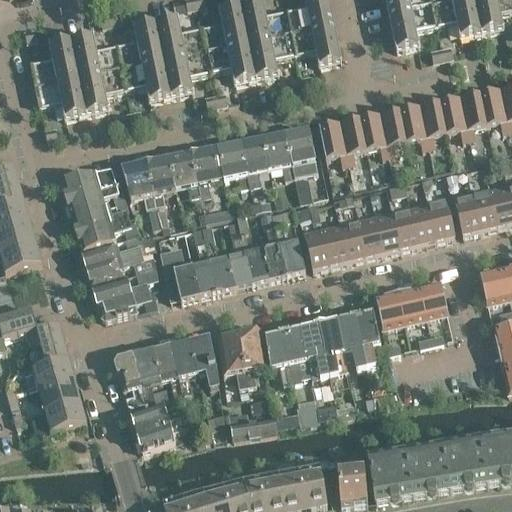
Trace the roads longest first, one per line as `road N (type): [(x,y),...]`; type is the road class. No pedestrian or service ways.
road 1 (residential): [(34,168),(362,101),(342,0)]
road 2 (residential): [(93,356),(459,263)]
road 3 (residential): [(93,356),(66,300),(34,168)]
road 4 (residential): [(139,511),(93,356)]
road 5 (residential): [(459,263),(489,395)]
road 6 (residential): [(34,168),(0,45)]
